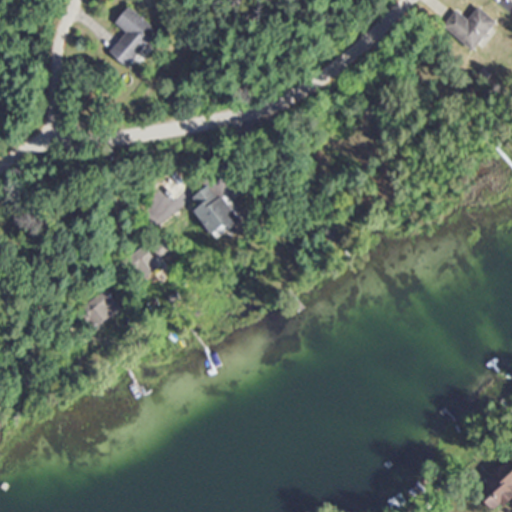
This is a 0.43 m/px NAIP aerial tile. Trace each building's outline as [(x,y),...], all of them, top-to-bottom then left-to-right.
[(457,12),(443,28),(470,51),(495,21),(477,5),(465,19),(457,12)] [(156,31),(127,6),(113,22),(124,32),(107,52),(125,67),(156,31)] [(213,237),(237,219),(211,182),(186,199),(213,237)] [(159,262),(139,246),(127,262),(146,277),(159,262)] [(115,309),(104,291),(89,300),(99,318),(115,309)] [(496,511),(511,498),(511,459),(511,458),(475,489),(493,511),(496,511)]
